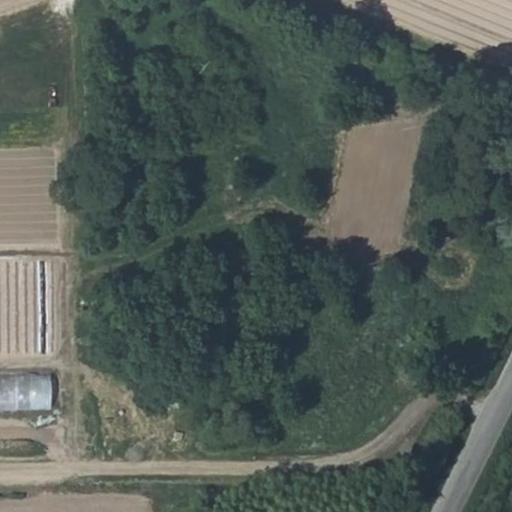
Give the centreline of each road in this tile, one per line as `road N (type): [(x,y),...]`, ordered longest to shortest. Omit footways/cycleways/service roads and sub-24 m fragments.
road 1 (track): [(491,417),(450,397),(427,397),(355,463),(321,469),(0,476)]
road 2 (residential): [(511,377),(442,511)]
